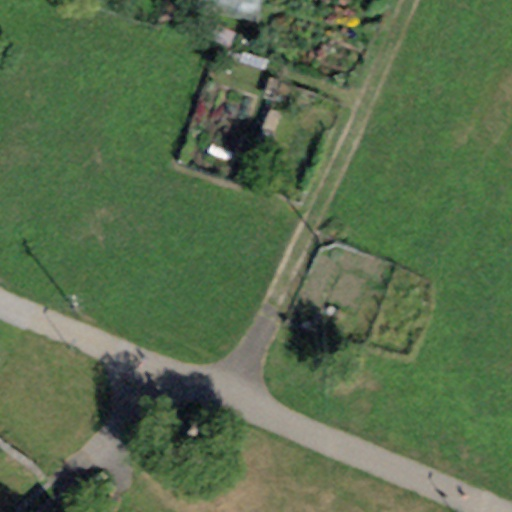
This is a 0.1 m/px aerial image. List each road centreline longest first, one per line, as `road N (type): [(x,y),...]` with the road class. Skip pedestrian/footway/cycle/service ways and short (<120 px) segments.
road 1 (track): [(222,405),(409,0)]
road 2 (track): [(27,511),(166,382)]
